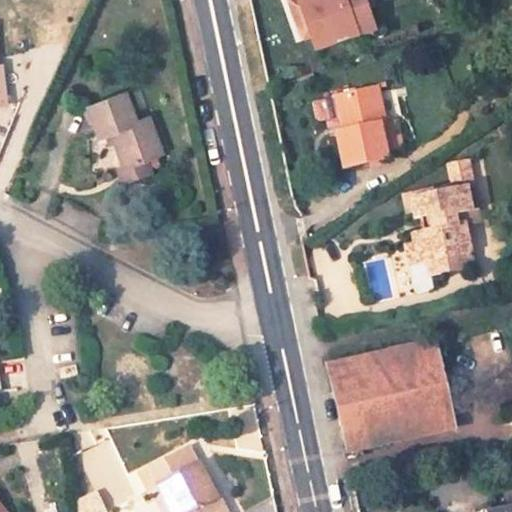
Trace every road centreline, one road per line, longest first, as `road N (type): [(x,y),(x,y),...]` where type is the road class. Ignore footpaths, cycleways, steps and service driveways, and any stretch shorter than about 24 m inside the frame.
road 1 (secondary): [(280,332),(212,0)]
road 2 (residential): [(41,237),(222,333),(280,332)]
road 3 (residential): [(41,237),(29,281),(50,430),(0,438)]
road 4 (secondary): [(317,511),(280,332)]
